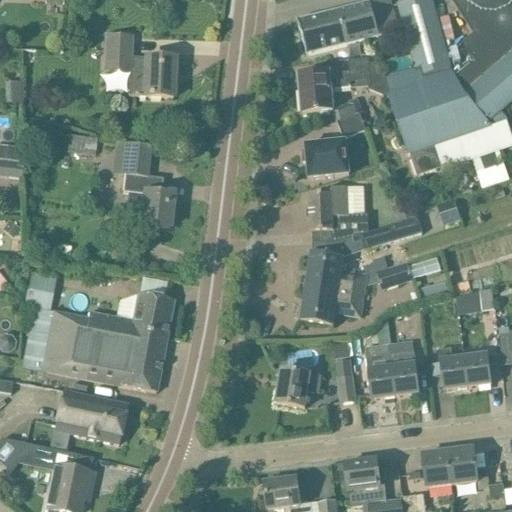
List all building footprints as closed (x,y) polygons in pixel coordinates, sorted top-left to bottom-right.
[(63,0),(44,0),(44,9),(63,9),(63,0)] [(356,29),(360,44),(398,34),(389,0),(319,18),(323,38),(356,29)] [(414,71),(386,79),(391,99),(388,100),(389,101),(409,159),(434,150),(507,125),(510,124),(502,115),(511,106),(511,49),(493,65),(482,71),(476,64),(468,71),(457,80),(455,82),(450,71),(431,0),(420,0),(403,5),(401,5),(397,6),(398,8),(402,26),(411,59),(414,71)] [(511,0),(450,0),(473,36),(461,47),(476,64),(482,71),(493,65),(511,49),(511,0)] [(326,52),(360,44),(356,29),(323,38),(319,18),(297,24),(307,58),(326,52)] [(105,72),(129,73),(128,100),(172,102),(173,86),(176,86),(176,75),(173,75),(174,62),(129,60),(130,40),(107,39),(105,72)] [(329,76),(299,79),(303,117),(320,115),(321,118),(330,118),(329,114),(332,114),(331,92),(351,90),(351,91),(368,90),(369,93),(383,98),(384,103),(389,101),(388,100),(391,99),(386,79),(385,76),(370,78),(369,61),(348,63),(349,74),(329,76)] [(22,107),(22,93),(9,94),(9,108),(22,107)] [(337,126),(360,118),(359,116),(362,115),(357,103),(355,102),(348,105),(348,107),(332,113),(337,126)] [(360,118),(337,126),(343,141),(366,133),(360,118)] [(511,140),(507,125),(434,150),(443,174),(511,149),(511,140)] [(69,139),(67,155),(83,157),(84,141),(69,139)] [(301,154),(302,165),(307,165),(309,182),(349,178),(345,145),(305,149),(306,153),(301,154)] [(122,195),(127,196),(123,226),(149,229),(169,231),(173,199),(160,197),(162,182),(146,180),(150,149),(128,147),(122,195)] [(21,151),(0,148),(0,163),(19,165),(21,151)] [(0,178),(23,182),(23,167),(0,164),(0,178)] [(349,219),(347,190),(327,191),(328,197),(309,198),(311,235),(333,234),(334,247),(360,239),(369,236),(368,218),(349,219)] [(360,239),(365,254),(421,237),(416,222),(369,236),(360,239)] [(4,230),(15,238),(19,232),(9,224),(4,230)] [(312,256),(306,290),(364,300),(367,279),(341,275),(344,261),(312,256)] [(423,277),(419,266),(406,270),(410,281),(423,277)] [(398,288),(411,284),(410,281),(406,270),(405,267),(392,271),(398,288)] [(33,312),(50,315),(57,280),(31,275),(24,310),(33,312)] [(446,286),(420,293),(423,305),(449,298),(446,286)] [(364,300),(306,290),(301,325),(333,330),(335,316),(361,320),(364,300)] [(495,313),(492,292),(480,294),(478,294),(482,315),(495,313)] [(130,334),(166,341),(173,304),(137,297),(119,304),(116,322),(132,325),(130,334)] [(130,334),(132,325),(116,322),(89,317),(88,323),(50,315),(33,312),(21,371),(78,382),(78,380),(119,388),(119,390),(155,396),(166,341),(130,334)] [(389,347),(390,359),(395,400),(420,397),(413,344),(389,347)] [(354,360),(352,345),(333,348),(335,363),(354,360)] [(390,359),(389,347),(365,350),(366,362),(390,359)] [(464,361),(452,363),(451,351),(438,352),(441,374),(443,394),(467,391),(464,361)] [(492,388),(489,368),(488,358),(464,361),(467,391),(492,388)] [(371,403),(395,400),(390,359),(366,362),(371,403)] [(322,379),(282,373),(276,407),(305,411),(307,394),(319,396),(322,379)] [(355,405),(352,379),(338,381),(341,407),(355,405)] [(0,383),(0,396),(10,398),(12,386),(0,383)] [(127,410),(61,395),(52,434),(118,449),(127,410)] [(1,443),(0,443),(0,468),(5,473),(13,464),(28,448),(1,443)] [(28,448),(13,464),(53,473),(49,493),(44,511),(79,511),(83,492),(89,493),(93,478),(89,477),(92,462),(92,461),(28,448)] [(473,452),(448,455),(452,488),(477,485),(473,452)] [(427,492),(452,488),(448,455),(423,459),(427,492)] [(401,511),(401,505),(385,507),(383,491),(379,491),(379,484),(376,464),(345,468),(348,488),(348,494),(349,495),(352,511),(366,509),(367,509),(367,511),(401,511)] [(337,511),(337,503),(319,506),(319,511),(312,511),(312,507),(299,508),(296,482),(264,486),(267,511),(282,511),(283,511),(337,511)] [(506,509),(503,488),(489,489),(491,511),(506,509)] [(426,511),(424,497),(403,500),(405,511),(426,511)]
